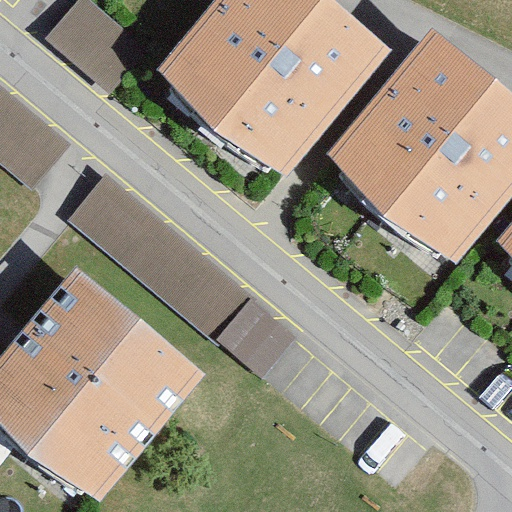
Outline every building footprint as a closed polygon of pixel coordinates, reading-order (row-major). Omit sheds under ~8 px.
[(146,47),(87,0),(79,0),(47,41),(110,92),(146,47)] [(311,0),(225,0),(164,75),(281,170),(377,53),(311,0)] [(511,109),(430,46),(340,161),(457,252),(511,181),(511,109)] [(0,106),(0,169),(28,192),(58,154),(0,106)] [(292,336),(102,183),(69,223),(259,376),(292,336)] [(101,511),(213,386),(77,267),(11,341),(0,354),(0,434),(88,511),(101,511)]
